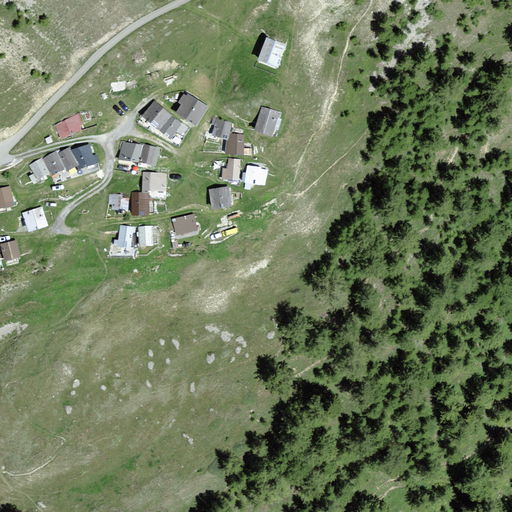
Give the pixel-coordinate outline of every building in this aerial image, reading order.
[(268,32),(259,54),(278,62),(287,41),(268,32)] [(205,110),(186,98),(176,114),(195,126),(205,110)] [(169,119),(154,105),(142,119),(158,132),(169,119)] [(284,115),(265,110),(258,131),(277,137),(284,115)] [(81,132),(75,119),(55,128),(61,141),(81,132)] [(180,127),(171,120),(161,134),(170,141),(180,127)] [(232,125),(216,121),(212,137),(228,141),(232,125)] [(246,136),(230,136),(230,156),(245,156),(246,136)] [(156,150),(121,145),(119,161),(154,166),(156,150)] [(85,146),(71,153),(80,172),(94,166),(85,146)] [(67,150),(57,155),(68,175),(78,171),(67,150)] [(54,153),(42,160),(53,178),(64,172),(54,153)] [(49,176),(40,162),(29,169),(38,183),(49,176)] [(241,162),(229,162),(229,171),(223,171),(223,182),(241,182),(241,162)] [(263,169),(249,168),(248,185),(261,185),(263,169)] [(164,176),(143,176),(143,193),(164,193),(164,176)] [(8,189),(0,191),(0,210),(13,207),(8,189)] [(230,189),(211,193),(214,211),(233,207),(230,189)] [(127,198),(110,197),(110,212),(126,212),(127,198)] [(148,197),(133,197),(133,216),(148,216),(148,197)] [(47,228),(41,211),(23,217),(29,234),(47,228)] [(197,232),(194,217),(174,222),(177,236),(197,232)] [(132,229),(120,229),(119,249),(131,249),(132,229)] [(154,246),(151,229),(139,231),(142,248),(154,246)] [(134,243),(140,241),(138,230),(132,231),(134,243)] [(19,260),(13,244),(1,248),(7,264),(19,260)]
